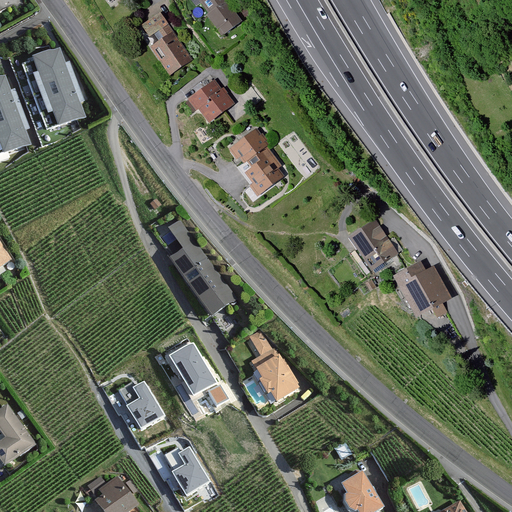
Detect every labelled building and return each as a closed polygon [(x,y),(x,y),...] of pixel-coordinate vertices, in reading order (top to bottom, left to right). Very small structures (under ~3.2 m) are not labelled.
[(226,0),(196,0),(210,17),(225,37),(242,23),(227,4),(228,3),(226,0)] [(190,60),(159,15),(138,30),(170,75),(190,60)] [(58,49),(31,58),(55,128),(84,116),(58,49)] [(3,75),(0,75),(0,151),(1,155),(28,145),(3,75)] [(234,106),(215,82),(191,102),(199,111),(200,110),(212,124),(234,106)] [(282,166),(257,133),(232,151),(240,161),(242,159),(247,164),(253,160),(259,168),(248,176),(256,187),(254,188),(260,196),(284,179),(277,170),(282,166)] [(158,200),(151,205),(155,211),(162,206),(158,200)] [(390,243),(376,223),(352,240),(375,272),(404,251),(395,239),(390,243)] [(238,303),(181,225),(163,238),(178,259),(174,262),(216,319),(238,303)] [(0,245),(0,271),(12,263),(0,245)] [(422,267),(398,280),(421,321),(437,313),(440,317),(446,313),(443,307),(452,301),(435,271),(427,276),(422,267)] [(272,351),(260,331),(251,337),(263,357),(253,362),(258,370),(260,368),(266,378),(264,379),(271,391),(273,390),(280,401),(300,389),(280,357),(279,358),(274,350),(272,351)] [(193,343),(169,358),(195,400),(219,385),(193,343)] [(132,384),(118,392),(142,432),(165,418),(145,384),(135,389),(132,384)] [(216,409),(229,403),(221,386),(208,392),(216,409)] [(35,445),(9,407),(0,412),(0,428),(8,440),(0,445),(0,457),(6,466),(35,445)] [(178,450),(165,458),(189,497),(212,484),(191,449),(181,455),(178,450)] [(376,511),(382,509),(361,474),(356,473),(351,476),(351,482),(344,486),(349,495),(346,497),(346,503),(349,509),(354,511),(358,510),(359,511),(376,511)] [(102,480),(92,488),(96,494),(101,490),(105,496),(98,502),(105,511),(128,511),(137,505),(118,479),(107,488),(102,480)]
